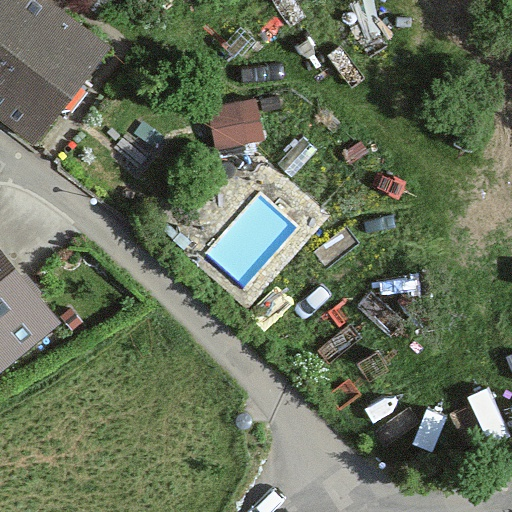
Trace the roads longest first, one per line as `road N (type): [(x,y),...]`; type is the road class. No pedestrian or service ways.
road 1 (residential): [(315,482),(245,359),(13,148)]
road 2 (residential): [(471,496),(315,482)]
